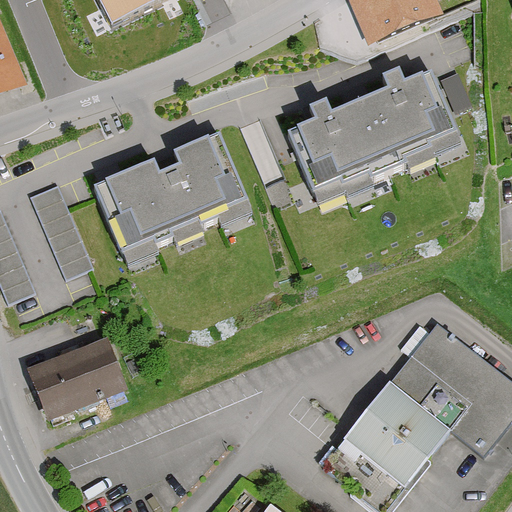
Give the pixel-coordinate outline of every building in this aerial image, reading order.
[(99,0),(112,23),(156,0),(99,0)] [(444,13),(438,0),(347,0),(368,46),(396,30),(419,21),(444,13)] [(0,110),(31,97),(0,25),(0,110)] [(451,113),(472,105),(460,72),(439,79),(451,113)] [(454,149),(427,80),(398,91),(393,78),(374,86),(378,98),(321,120),(317,110),(299,117),(304,130),(284,138),(310,205),(454,149)] [(248,221),(216,141),(165,161),(169,172),(151,180),(146,169),(90,191),(122,271),(248,221)] [(90,275),(55,194),(31,205),(66,286),(90,275)] [(38,298),(3,218),(0,219),(0,284),(11,310),(38,298)] [(511,383),(435,323),(387,383),(448,432),(482,457),(511,418),(511,383)] [(123,397),(103,345),(25,375),(45,427),(123,397)] [(383,511),(448,432),(387,383),(321,465),(380,511),(383,511)]
